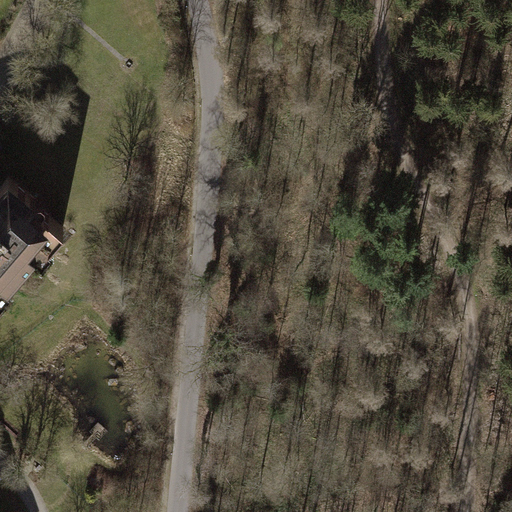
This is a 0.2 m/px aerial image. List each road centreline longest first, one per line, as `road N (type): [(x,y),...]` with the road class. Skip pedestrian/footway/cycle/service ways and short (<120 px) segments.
road 1 (track): [(381,0),(383,95),(466,283),(465,511)]
road 2 (unclassified): [(180,511),(215,164),(213,77),(198,0)]
